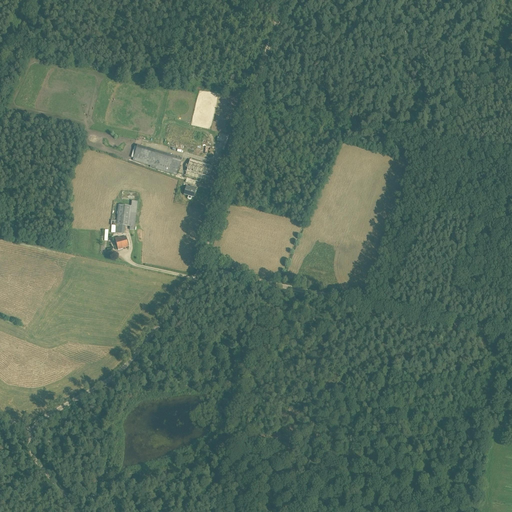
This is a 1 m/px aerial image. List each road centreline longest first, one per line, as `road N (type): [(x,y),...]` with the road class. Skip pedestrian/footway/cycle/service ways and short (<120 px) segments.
road 1 (unclassified): [(75,511),(27,447),(30,428),(120,367),(201,266)]
road 2 (unclassified): [(511,333),(201,266)]
road 3 (unclassified): [(201,266),(281,0)]
road 4 (track): [(0,235),(128,262)]
